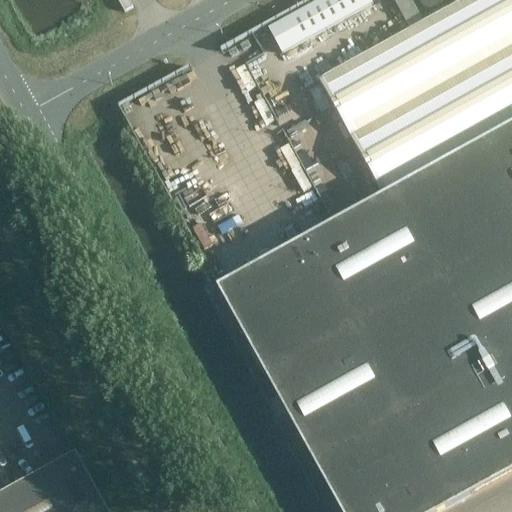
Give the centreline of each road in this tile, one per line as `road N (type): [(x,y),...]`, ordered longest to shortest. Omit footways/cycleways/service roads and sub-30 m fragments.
road 1 (unclassified): [(245,511),(25,115)]
road 2 (unclassified): [(233,0),(25,115)]
